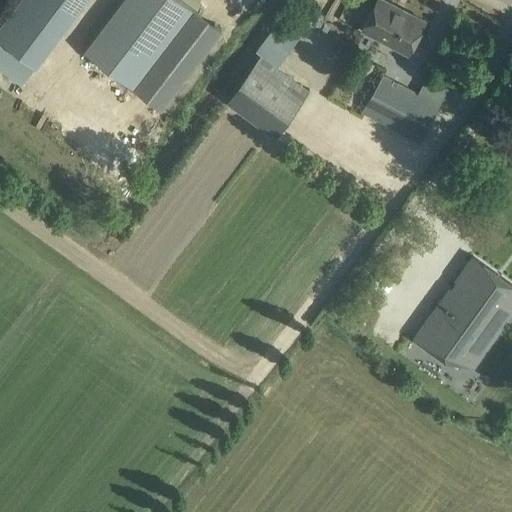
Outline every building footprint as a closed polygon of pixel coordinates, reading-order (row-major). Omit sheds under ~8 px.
[(51,0),(72,15),(82,0),(51,0)] [(120,0),(83,49),(162,109),(222,31),(182,0),(120,0)] [(425,20),(386,0),(376,0),(362,28),(377,35),(379,31),(411,47),(425,20)] [(227,100),(275,136),(309,89),(261,53),(227,100)] [(383,74),(373,92),(364,111),(421,141),(440,105),(383,74)] [(449,352),(469,366),(498,324),(496,322),(501,315),(503,317),(511,304),(511,287),(468,257),(451,281),(454,283),(449,290),(446,288),(411,339),(443,361),(449,352)]
